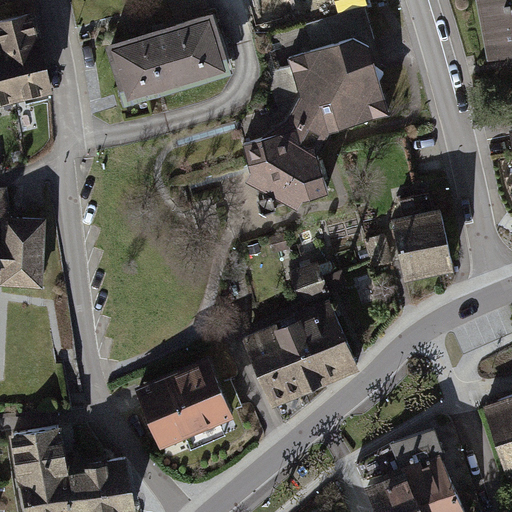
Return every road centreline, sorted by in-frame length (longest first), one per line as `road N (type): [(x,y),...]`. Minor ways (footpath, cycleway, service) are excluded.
road 1 (residential): [(180,511),(98,403),(58,47),(45,0)]
road 2 (residential): [(491,292),(418,0)]
road 3 (tertiary): [(214,511),(426,329)]
road 4 (residential): [(426,329),(459,397),(511,383)]
